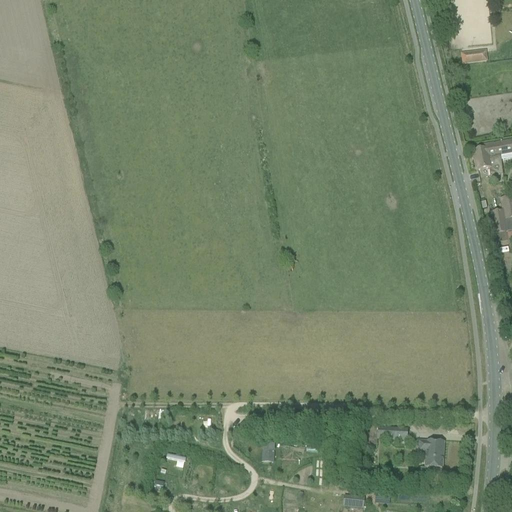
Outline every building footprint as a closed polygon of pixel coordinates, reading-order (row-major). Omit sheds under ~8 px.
[(460,54),(462,66),(487,63),(485,52),(460,54)] [(471,154),(474,163),(487,159),(500,157),(501,162),(511,160),(511,141),(484,147),(485,151),(471,154)] [(487,159),(474,163),(476,172),(488,170),(489,178),(502,177),(500,162),(501,162),(500,157),(487,159)] [(493,236),(495,236),(496,245),(497,245),(511,242),(511,198),(500,201),(502,213),(490,215),(493,236)] [(496,251),(497,259),(502,258),(501,255),(509,253),(508,249),(496,251)] [(377,429),(377,441),(407,443),(407,431),(377,429)] [(333,438),(333,448),(347,448),(347,437),(333,438)] [(432,470),(442,471),(443,444),(433,443),(426,443),(418,443),(417,451),(422,452),(422,454),(425,455),(424,470),(432,470)] [(273,459),(274,447),(262,447),(261,459),(273,459)] [(168,468),(176,465),(172,456),(164,460),(168,468)] [(344,508),(366,509),(367,497),(345,496),(344,508)]
